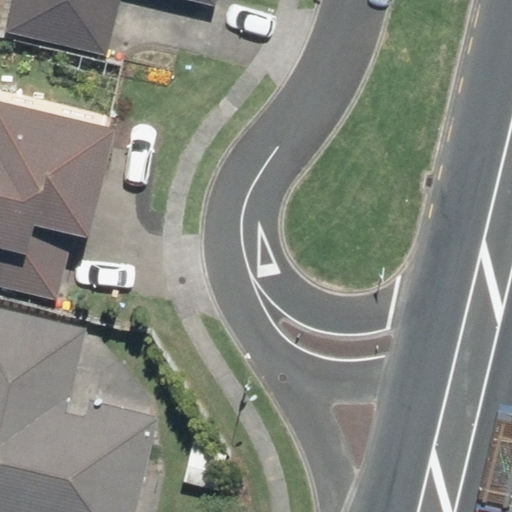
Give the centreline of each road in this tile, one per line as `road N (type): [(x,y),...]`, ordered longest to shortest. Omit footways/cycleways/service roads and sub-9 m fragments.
road 1 (residential): [(241,245),(281,290),(314,308),(503,330)]
road 2 (residential): [(353,0),(243,215),(241,245)]
road 3 (residential): [(484,403),(298,370)]
road 4 (secondary): [(358,511),(298,370)]
road 5 (residential): [(298,370),(264,342),(241,245)]
